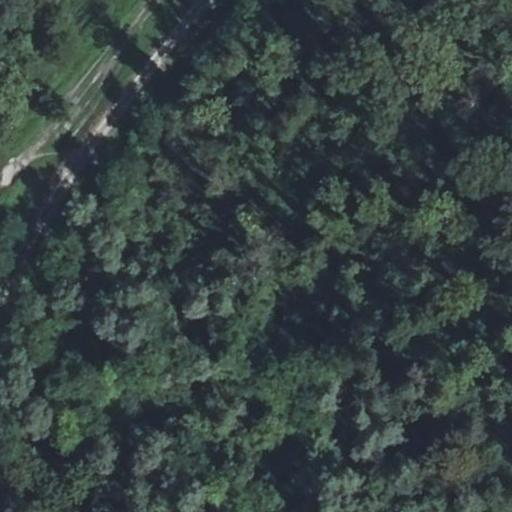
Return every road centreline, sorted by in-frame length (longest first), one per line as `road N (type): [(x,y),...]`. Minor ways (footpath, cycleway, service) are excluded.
road 1 (track): [(5,171),(147,0)]
road 2 (track): [(76,155),(202,0)]
road 3 (track): [(76,155),(0,284)]
